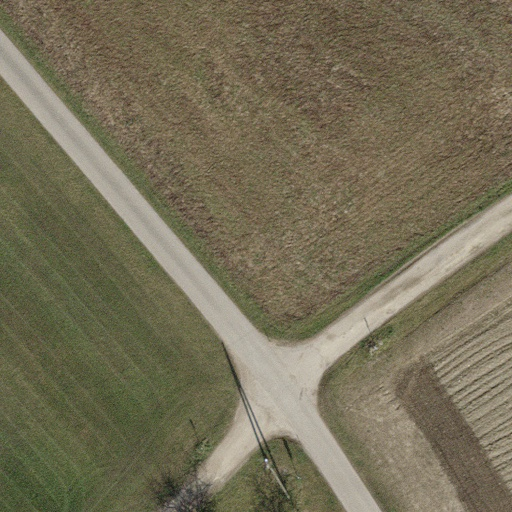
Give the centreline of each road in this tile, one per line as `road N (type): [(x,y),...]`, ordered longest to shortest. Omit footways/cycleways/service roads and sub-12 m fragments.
road 1 (unclassified): [(360,511),(282,391),(0,56)]
road 2 (track): [(176,511),(282,391),(511,219)]
